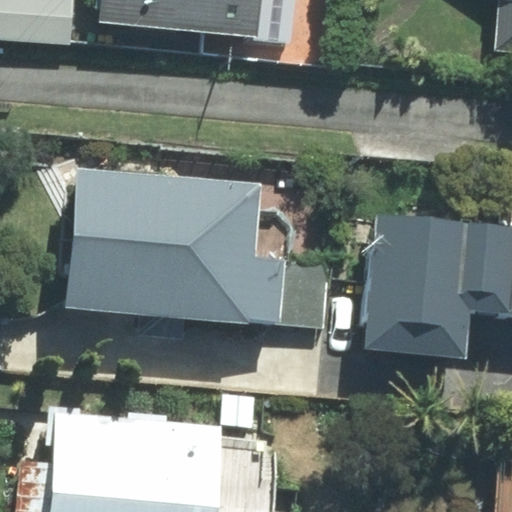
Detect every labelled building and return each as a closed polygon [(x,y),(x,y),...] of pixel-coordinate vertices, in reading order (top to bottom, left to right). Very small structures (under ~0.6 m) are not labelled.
[(74,0),(0,0),(0,42),(72,47),(74,0)] [(102,0),(101,22),(260,37),(263,0),(102,0)] [(511,0),(498,0),(495,50),(511,51),(511,0)] [(79,165),(66,306),(277,325),(283,257),(257,255),(264,181),(79,165)] [(511,224),(379,213),(367,347),(469,356),(473,309),(511,311),(511,224)] [(62,410),(52,511),(217,511),(226,425),(62,410)]
